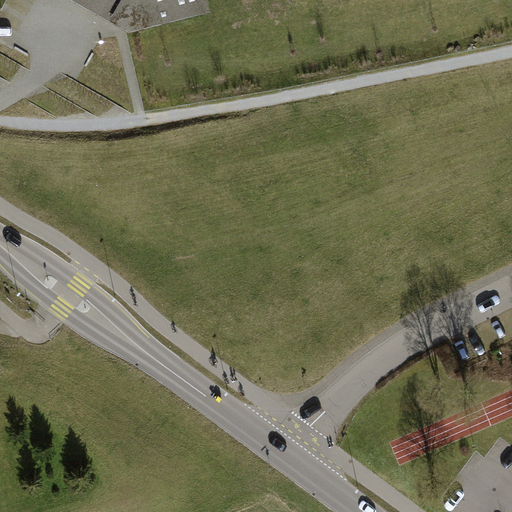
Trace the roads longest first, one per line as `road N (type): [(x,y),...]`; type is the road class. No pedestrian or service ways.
road 1 (tertiary): [(0,241),(288,455)]
road 2 (unclassified): [(288,455),(361,377),(511,290)]
